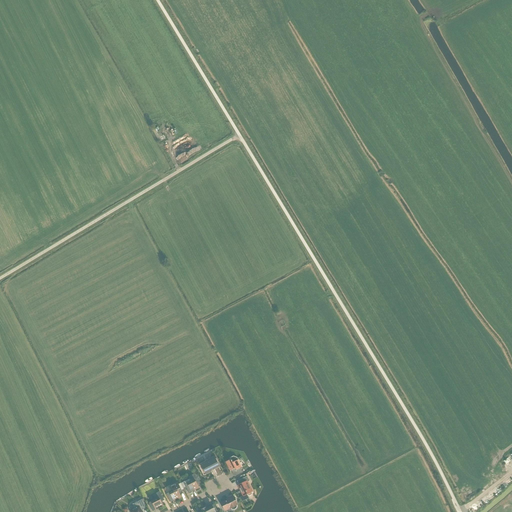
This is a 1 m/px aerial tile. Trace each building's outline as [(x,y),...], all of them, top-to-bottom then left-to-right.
[(153,130),(159,142),(166,139),(164,135),(162,136),(160,132),(164,129),(162,125),(157,128),(153,130)] [(230,458),(231,459),(226,462),(231,472),(232,471),(235,476),(242,472),(240,468),(242,467),(239,460),(237,457),(233,456),(230,458)] [(214,457),(209,459),(210,461),(202,465),(207,474),(211,472),(211,471),(219,467),(214,457)] [(195,473),(192,475),(190,476),(191,476),(189,477),(190,479),(183,482),(185,485),(184,485),(189,493),(195,490),(194,490),(199,488),(198,484),(198,483),(200,482),(199,480),(201,479),(198,475),(196,475),(195,473)] [(237,481),(239,485),(238,485),(244,496),(247,494),(248,495),(249,496),(250,496),(251,495),(252,494),(252,493),(251,492),(252,492),(252,490),(250,486),(248,482),(250,481),(247,476),(237,481)] [(177,483),(175,484),(171,486),(172,488),(173,490),(172,490),(172,491),(167,494),(171,503),(177,500),(177,499),(181,497),(182,497),(180,494),(180,492),(182,491),(181,489),(179,484),(178,483),(177,483)] [(153,495),(155,499),(154,500),(149,503),(153,511),(156,510),(156,509),(163,506),(164,506),(162,503),(162,501),(164,500),(160,492),(153,495)] [(227,500),(227,501),(221,504),(225,510),(230,507),(230,508),(231,509),(232,509),(233,510),(234,510),(235,509),(236,509),(237,508),(237,507),(237,506),(237,505),(235,501),(236,501),(234,497),(227,500)] [(472,508),(476,511),(487,502),(483,498),(472,508)] [(142,500),(133,504),(135,508),(130,511),(142,511),(142,510),(146,508),(142,500)]
